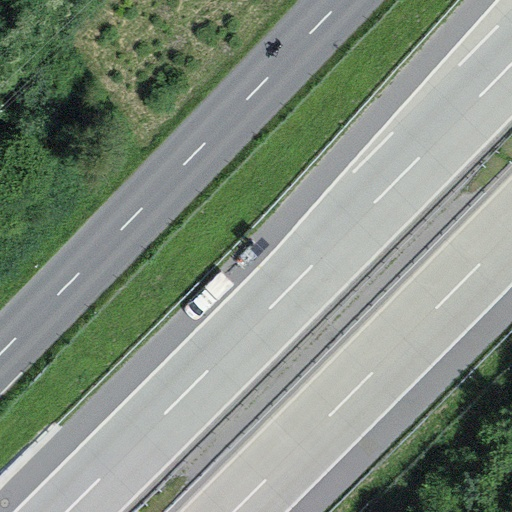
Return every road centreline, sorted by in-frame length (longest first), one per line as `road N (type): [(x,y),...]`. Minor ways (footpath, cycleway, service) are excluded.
road 1 (motorway): [(511,62),(67,511)]
road 2 (unclassified): [(347,0),(0,360)]
road 3 (motorway): [(234,511),(511,233)]
